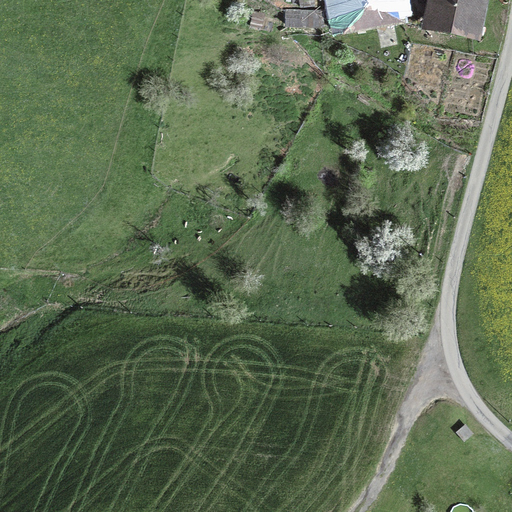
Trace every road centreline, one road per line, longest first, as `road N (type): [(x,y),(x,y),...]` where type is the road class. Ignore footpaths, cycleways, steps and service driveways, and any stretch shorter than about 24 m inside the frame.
road 1 (unclassified): [(511,45),(453,263),(446,318),(466,393),(511,440)]
road 2 (track): [(454,367),(411,412),(358,511)]
